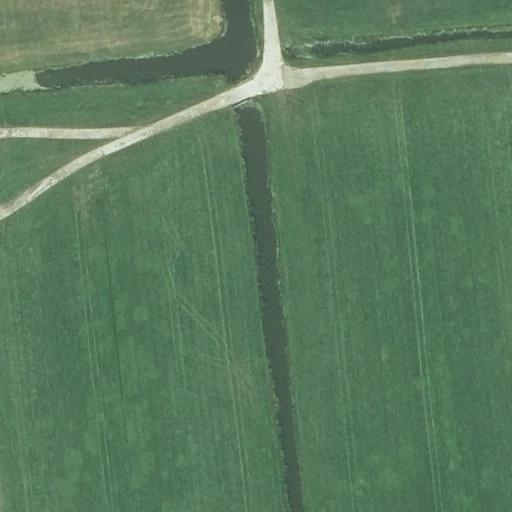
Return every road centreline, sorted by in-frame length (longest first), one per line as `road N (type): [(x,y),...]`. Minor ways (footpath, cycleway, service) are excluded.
road 1 (track): [(140,137),(275,75),(267,0)]
road 2 (track): [(0,219),(140,137)]
road 3 (track): [(140,137),(0,136)]
